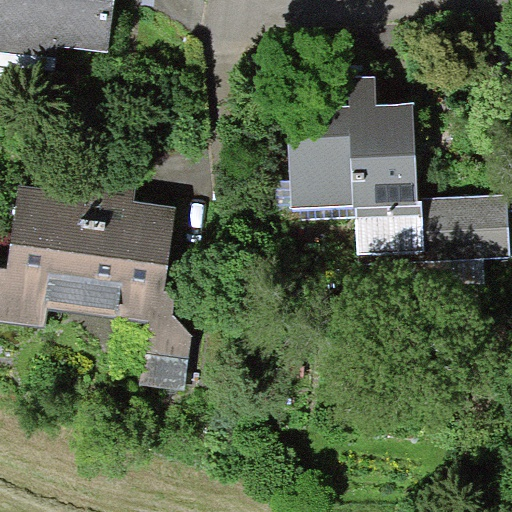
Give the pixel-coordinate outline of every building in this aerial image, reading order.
[(100,50),(105,0),(0,0),(0,67),(49,73),(52,44),(100,50)] [(415,263),(412,200),(408,109),(418,109),(417,102),(407,102),(405,103),(371,104),(370,77),(343,78),(345,106),(282,109),(286,182),(271,183),(272,223),(351,219),(353,266),(415,263)] [(4,291),(151,312),(161,237),(163,237),(167,212),(129,207),(129,202),(104,198),(103,203),(16,191),(12,217),(14,217),(4,291)] [(502,196),(412,200),(415,263),(505,259),(502,196)] [(137,382),(175,387),(181,339),(182,339),(183,336),(143,331),(137,382)]
